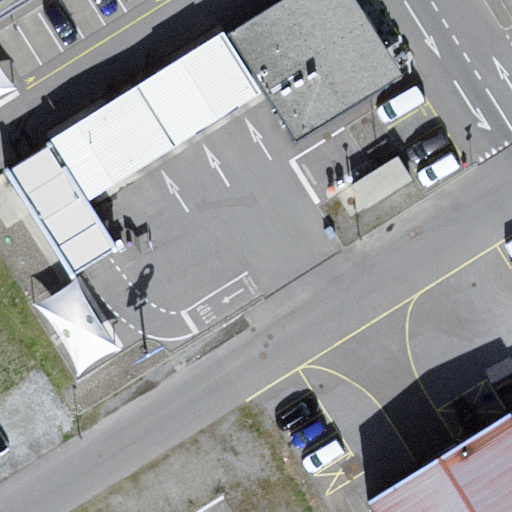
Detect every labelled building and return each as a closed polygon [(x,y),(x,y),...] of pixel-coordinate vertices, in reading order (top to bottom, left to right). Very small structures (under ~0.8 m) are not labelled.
[(0,0),(0,22),(35,0),(0,0)] [(355,0),(279,0),(229,31),(296,139),(402,75),(355,0)] [(221,38),(52,141),(87,197),(255,94),(221,38)] [(0,96),(19,88),(0,46),(0,96)] [(7,169),(73,275),(118,247),(87,197),(52,141),(7,169)] [(511,511),(511,410),(360,504),(365,511),(511,511)]
